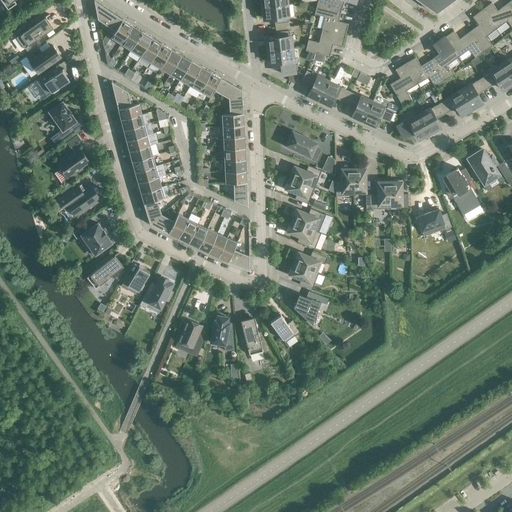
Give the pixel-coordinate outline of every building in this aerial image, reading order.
[(0,0),(8,10),(16,4),(14,0),(0,0)] [(95,3),(98,19),(115,31),(123,19),(97,2),(94,0),(95,3)] [(355,0),(318,0),(317,3),(341,10),(344,0),(348,0),(355,2),(355,0)] [(440,0),(417,0),(424,5),(429,8),(434,12),(443,5),(440,0)] [(491,2),(482,10),(496,29),(507,21),(511,27),(511,10),(507,3),(497,10),(491,2)] [(341,10),(317,3),(314,14),(325,17),(322,30),(345,35),(348,24),(338,21),(341,10)] [(289,22),(287,4),(263,7),(264,19),(274,18),(275,24),(289,22)] [(496,29),(482,10),(472,17),(478,25),(469,32),(484,52),(492,45),(486,37),(496,29)] [(50,16),(50,15),(29,29),(27,26),(26,27),(28,30),(17,38),(25,49),(30,46),(47,34),(47,33),(52,30),(45,20),(50,16)] [(133,25),(123,19),(115,31),(111,38),(121,44),(133,25)] [(142,31),(133,25),(121,44),(131,50),(142,31)] [(276,32),(276,36),(276,38),(267,39),(268,51),(292,48),(290,30),(276,32)] [(345,35),(322,30),(319,42),(308,40),(306,50),(330,56),(333,44),(342,47),(345,35)] [(152,37),(142,31),(131,50),(140,56),(152,37)] [(454,31),(444,38),(458,57),(469,49),(475,58),(484,52),(469,32),(460,39),(454,31)] [(162,43),(152,37),(140,56),(150,62),(162,43)] [(458,57),(444,38),(434,45),(440,53),(431,60),(445,81),(454,74),(447,65),(458,57)] [(171,49),(162,43),(150,62),(160,68),(171,49)] [(38,47),(26,56),(30,61),(29,61),(37,73),(53,62),(54,63),(59,60),(58,58),(60,56),(52,45),(42,52),(38,47)] [(294,72),(292,48),(268,51),(269,63),(281,61),(282,74),(294,72)] [(181,55),(171,49),(160,68),(170,74),(181,55)] [(308,51),(305,59),(310,61),(314,53),(308,51)] [(315,53),(313,60),(323,62),(325,56),(315,53)] [(191,61),(181,55),(170,74),(180,80),(191,61)] [(416,57),(405,63),(418,84),(429,77),(435,86),(445,81),(431,60),(421,66),(416,57)] [(511,58),(501,65),(511,81),(511,58)] [(201,67),(191,61),(180,80),(190,86),(201,67)] [(418,84),(405,63),(395,69),(400,78),(390,84),(402,106),(412,100),(406,91),(418,84)] [(511,83),(511,81),(501,65),(481,78),(487,88),(498,82),(503,89),(511,83)] [(211,72),(201,67),(190,86),(200,91),(211,72)] [(36,81),(46,96),(53,91),(54,93),(59,89),(58,88),(69,80),(66,75),(67,74),(64,69),(60,71),(53,77),(49,72),(36,81)] [(309,95),(319,100),(328,81),(306,71),(301,81),(312,87),(309,95)] [(221,78),(211,72),(200,91),(210,97),(214,90),(221,78)] [(242,89),(221,78),(214,90),(228,98),(242,89)] [(487,88),(481,78),(461,91),(471,109),(482,102),(477,95),(487,88)] [(112,85),(118,109),(131,105),(128,91),(115,83),(111,81),(112,85)] [(350,92),(328,81),(319,100),(330,105),(334,97),(345,103),(350,92)] [(243,113),(242,89),(228,98),(230,114),(243,113)] [(471,109),(461,91),(440,103),(446,113),(457,107),(461,115),(471,109)] [(372,101),(350,92),(345,103),(356,108),(352,116),(363,121),(372,101)] [(424,95),(424,96),(426,99),(430,96),(434,104),(437,102),(431,92),(424,95)] [(394,111),(372,101),(363,121),(374,126),(378,117),(389,122),(394,111)] [(62,102),(49,111),(53,117),(50,119),(56,127),(59,125),(62,130),(58,133),(52,137),(56,143),(62,138),(74,130),(70,125),(76,121),(71,114),(68,109),(67,109),(62,102)] [(139,103),(131,105),(118,109),(120,119),(142,114),(139,103)] [(446,113),(440,103),(419,115),(429,133),(440,127),(435,119),(446,113)] [(167,114),(157,108),(156,111),(157,117),(167,114)] [(15,117),(13,118),(17,123),(23,118),(19,113),(15,117)] [(244,125),(243,113),(230,114),(221,114),(222,126),(244,125)] [(144,124),(142,114),(120,119),(123,130),(144,124)] [(429,133),(419,115),(398,127),(404,137),(414,131),(419,139),(429,133)] [(147,135),(144,124),(123,130),(126,140),(147,135)] [(245,136),(244,125),(222,126),(223,137),(245,136)] [(302,136),(292,131),(286,145),(297,150),(296,152),(303,155),(303,153),(310,156),(309,158),(315,161),(321,148),(316,146),(317,143),(307,138),(307,137),(306,138),(303,136),(302,136)] [(67,142),(71,147),(81,140),(78,135),(67,142)] [(150,145),(147,135),(126,140),(129,151),(150,145)] [(245,148),(245,136),(223,137),(223,149),(245,148)] [(511,142),(502,149),(511,164),(511,142)] [(153,156),(150,145),(129,151),(131,161),(153,156)] [(246,159),(245,148),(223,149),(224,160),(246,159)] [(57,163),(68,178),(82,168),(81,167),(89,161),(80,149),(72,154),(71,153),(57,163)] [(479,176),(485,184),(486,183),(486,182),(497,175),(497,176),(499,175),(494,167),(497,164),(497,163),(496,164),(492,158),(493,157),(492,156),(488,158),(483,150),(481,151),(482,152),(471,159),(470,158),(469,159),(474,168),(470,170),(471,171),(472,170),(476,177),(475,177),(475,178),(479,176)] [(156,166),(153,156),(131,161),(134,172),(156,166)] [(247,171),(246,159),(224,160),(224,172),(247,171)] [(292,174),(290,178),(314,187),(321,171),(308,165),(306,171),(298,168),(298,167),(293,165),(290,173),(292,174)] [(159,176),(156,166),(134,172),(137,182),(159,176)] [(500,169),(509,185),(511,182),(511,176),(506,166),(500,169)] [(336,196),(354,195),(354,192),(353,169),(349,169),(349,167),(341,168),(341,172),(341,181),(335,181),(336,196)] [(357,169),(353,169),(354,192),(366,191),(365,172),(366,172),(366,167),(357,167),(357,169)] [(458,168),(442,177),(448,187),(446,188),(449,197),(453,195),(453,196),(468,220),(483,211),(479,205),(469,187),(466,182),(471,179),(465,168),(460,171),(458,168)] [(247,182),(247,171),(224,172),(225,183),(233,183),(247,182)] [(162,187),(159,176),(137,182),(140,193),(162,187)] [(314,187),(290,178),(289,181),(287,181),(284,188),(288,190),(289,190),(297,193),(294,199),(308,204),(314,187)] [(366,209),(390,208),(390,205),(389,182),(385,182),(385,180),(377,181),(377,185),(378,185),(378,194),(366,194),(366,209)] [(394,182),(389,182),(390,205),(390,208),(408,208),(408,194),(402,194),(402,185),(402,180),(394,180),(394,182)] [(248,203),(247,182),(233,183),(234,200),(245,205),(248,206),(248,203)] [(79,192),(76,188),(78,187),(78,186),(58,200),(66,211),(70,208),(76,216),(100,199),(91,186),(82,192),(80,192),(79,192)] [(165,197),(162,187),(140,193),(143,203),(157,199),(157,200),(165,197)] [(157,199),(143,203),(150,223),(161,214),(157,200),(157,199)] [(294,217),(293,221),(318,231),(325,214),(310,208),(308,214),(300,211),(300,210),(295,208),(292,216),(294,217)] [(439,210),(438,209),(417,216),(416,217),(417,217),(421,230),(421,231),(422,231),(443,223),(445,229),(451,227),(446,214),(441,216),(439,210)] [(174,221),(161,214),(150,223),(168,233),(174,221)] [(178,214),(174,221),(168,233),(178,238),(188,219),(178,214)] [(198,224),(188,219),(178,238),(188,243),(198,224)] [(321,232),(318,231),(293,221),(291,224),(289,224),(286,231),(291,233),(299,236),(297,242),(315,249),(321,232)] [(86,224),(73,233),(76,238),(78,237),(81,242),(85,240),(95,254),(95,255),(96,254),(111,243),(112,243),(111,242),(107,237),(107,236),(106,235),(106,234),(103,231),(104,231),(103,231),(102,230),(103,230),(102,229),(98,224),(98,223),(97,223),(97,224),(89,229),(86,224)] [(207,228),(198,224),(188,243),(198,248),(207,228)] [(217,233),(207,228),(198,248),(208,253),(217,233)] [(448,232),(446,233),(449,242),(456,239),(453,230),(448,232)] [(227,237),(217,233),(208,253),(218,257),(227,237)] [(237,242),(227,237),(218,257),(228,262),(234,249),(237,242)] [(234,249),(228,262),(246,269),(249,270),(249,267),(249,255),(234,249)] [(296,259),(294,263),(315,272),(319,261),(323,263),(325,256),(312,251),(310,257),(302,253),(297,251),(294,259),(296,259)] [(87,277),(92,284),(96,288),(117,271),(122,267),(114,258),(119,254),(118,252),(99,268),(97,266),(96,266),(98,269),(87,277)] [(319,273),(315,272),(294,263),(293,267),(291,266),(288,274),(293,276),(301,279),(299,284),(312,290),(319,273)] [(143,284),(150,272),(144,269),(145,267),(139,264),(137,268),(133,276),(128,273),(121,286),(137,295),(140,289),(141,290),(144,285),(143,284)] [(153,293),(147,290),(140,305),(146,307),(148,302),(160,308),(165,299),(168,300),(167,300),(168,301),(172,292),(169,291),(173,283),(168,280),(169,279),(161,275),(153,293)] [(308,297),(291,290),(287,301),(309,322),(311,324),(320,302),(326,304),(329,299),(309,291),(308,291),(310,292),(308,297)] [(292,320),(287,324),(282,316),(279,312),(274,316),(275,318),(270,321),(278,332),(276,333),(280,338),(282,337),(285,342),(300,332),(292,320)] [(211,342),(224,344),(225,351),(234,350),(232,328),(228,327),(229,323),(227,322),(228,318),(218,316),(217,321),(215,320),(215,322),(213,322),(211,329),(213,329),(211,342)] [(249,355),(263,351),(256,325),(254,319),(242,322),(241,316),(239,316),(246,340),(243,341),(243,342),(246,341),(249,355)] [(197,339),(202,326),(187,319),(182,332),(180,331),(176,338),(178,339),(177,341),(192,347),(190,353),(197,356),(203,341),(197,339)]
